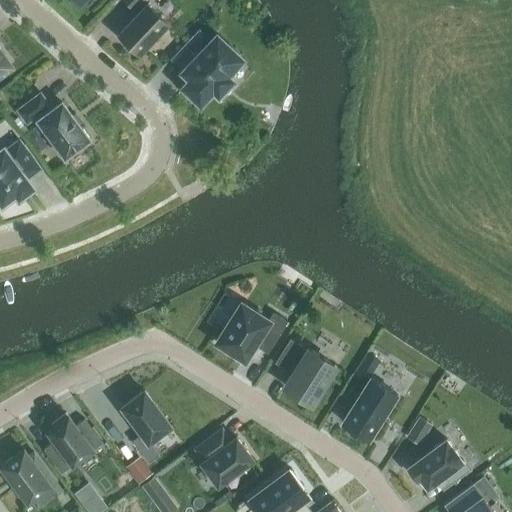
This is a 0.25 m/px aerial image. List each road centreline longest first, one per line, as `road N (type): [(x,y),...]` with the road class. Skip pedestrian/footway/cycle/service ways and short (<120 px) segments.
road 1 (residential): [(0,415),(154,337),(366,473),(396,511)]
road 2 (residential): [(0,241),(131,188),(153,168),(160,145),(147,106),(23,0)]
